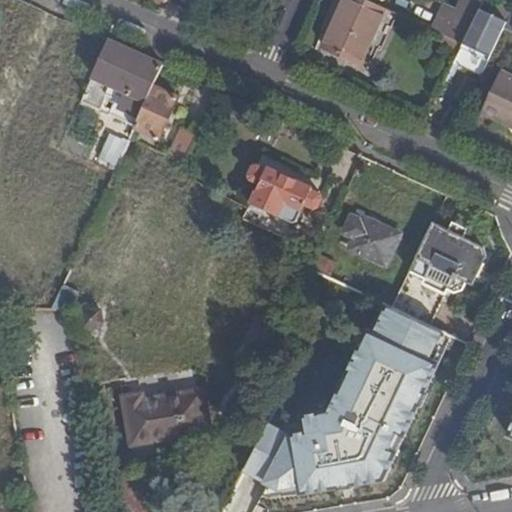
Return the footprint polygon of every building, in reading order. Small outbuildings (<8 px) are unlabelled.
[(388,8),(369,0),(337,0),(325,27),(331,29),(323,46),(362,64),(370,46),(388,8)] [(444,34),(464,44),(480,10),(485,0),(468,0),(462,15),(447,9),(436,31),(444,34)] [(379,50),(397,13),(388,8),(370,46),(379,50)] [(483,77),(505,29),(508,23),(480,10),(464,44),(457,57),(454,64),(459,66),(483,77)] [(3,21),(0,26),(0,71),(3,73),(22,29),(3,21)] [(444,34),(438,48),(457,57),(464,44),(444,34)] [(76,104),(90,58),(35,41),(21,87),(76,104)] [(155,85),(163,66),(109,41),(81,105),(98,112),(106,93),(101,91),(106,82),(120,89),(148,102),(155,85)] [(454,75),(459,66),(454,64),(450,73),(454,75)] [(511,126),(511,75),(502,71),(483,112),(511,126)] [(180,97),(155,85),(148,102),(136,128),(161,139),(180,97)] [(120,89),(108,115),(136,128),(148,102),(120,89)] [(186,164),(198,137),(183,130),(172,157),(186,164)] [(252,203),(296,224),(306,205),(315,208),(319,208),(324,199),(322,192),(313,188),(313,186),(269,166),(268,167),(261,164),(255,165),(250,173),(251,177),(252,180),(260,183),(252,203)] [(388,266),(401,234),(365,217),(363,220),(351,216),(344,232),(355,237),(350,249),(388,266)] [(393,307),(430,325),(444,295),(447,289),(453,291),(462,287),(466,279),(471,281),(475,273),(477,274),(483,263),(481,261),(485,252),(483,245),(464,236),(468,228),(453,221),(449,229),(433,222),(393,307)] [(336,262),(318,253),(311,268),(329,277),(336,262)] [(54,309),(72,310),(87,276),(72,269),(54,309)] [(451,339),(382,303),(322,411),(299,416),(302,430),(289,437),(269,424),(229,504),(382,485),(451,339)] [(105,322),(102,310),(83,309),(87,325),(92,328),(101,327),(105,322)] [(279,341),(284,331),(285,329),(258,317),(246,343),(273,355),(279,341)] [(124,399),(134,452),(213,437),(203,384),(124,399)]
